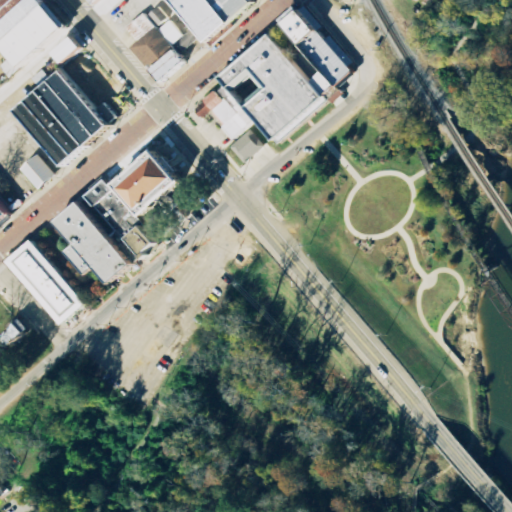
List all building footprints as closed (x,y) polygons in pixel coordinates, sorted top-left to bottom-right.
[(0,0),(0,52),(7,61),(0,66),(0,68),(9,77),(65,29),(39,0),(0,0)] [(209,0),(228,22),(229,23),(205,43),(167,0),(209,0)] [(209,0),(228,22),(251,2),(249,0),(209,0)] [(170,19),(160,7),(151,16),(160,27),(170,19)] [(282,24),(297,10),(353,72),(337,86),(282,24)] [(186,61),(179,53),(196,40),(189,31),(180,38),(168,23),(160,30),(145,12),(125,28),(137,42),(130,48),(158,83),(186,61)] [(217,77),(269,33),(310,81),(324,97),(272,141),(243,107),(265,88),(250,71),(228,89),(217,77)] [(81,48),(71,37),(52,54),(61,65),(81,48)] [(323,71),(310,81),(324,97),(337,86),(323,71)] [(64,72),(112,128),(100,138),(53,82),(64,72)] [(53,82),(41,93),(88,148),(100,138),(53,82)] [(41,93),(29,103),(76,158),(88,148),(41,93)] [(29,103),(18,112),(65,167),(76,158),(29,103)] [(268,147),(254,130),(234,148),(248,165),(268,147)] [(113,185),(152,151),(178,181),(139,215),(113,185)] [(21,169),(38,190),(56,175),(38,155),(21,169)] [(104,180),(85,197),(115,230),(110,235),(133,261),(154,242),(140,226),(143,223),(104,180)] [(76,201),(53,221),(73,244),(65,252),(85,274),(93,267),(107,283),(131,263),(76,201)] [(0,205),(8,215),(0,221),(0,205)] [(31,240),(6,261),(62,325),(87,304),(31,240)]
